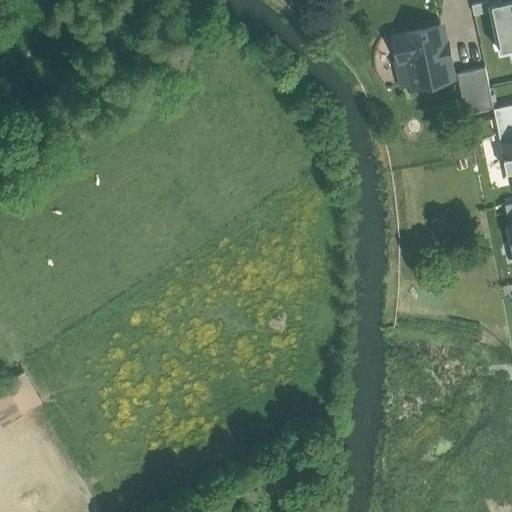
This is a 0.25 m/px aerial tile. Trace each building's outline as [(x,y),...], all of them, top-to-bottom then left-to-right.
[(511,0),(492,0),(502,41),(497,42),(500,51),(511,48),(511,0)] [(441,24),(405,32),(405,33),(396,35),(401,57),(410,55),(415,83),(451,75),(448,56),(449,56),(446,43),(445,43),(441,24)] [(485,65),(458,71),(465,106),(493,100),(485,65)] [(511,214),(499,218),(511,274),(511,273),(511,214)] [(23,376),(0,391),(0,415),(7,425),(40,402),(23,376)]
